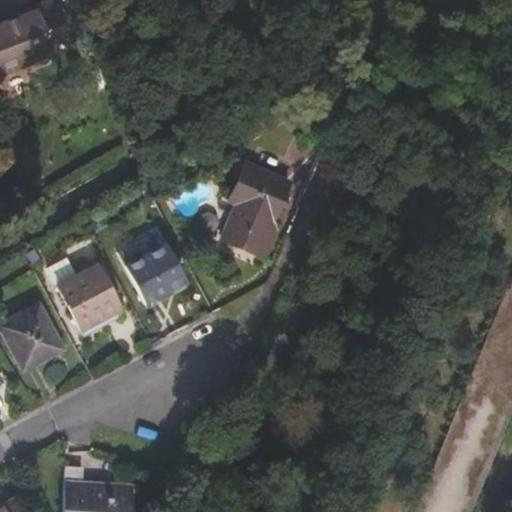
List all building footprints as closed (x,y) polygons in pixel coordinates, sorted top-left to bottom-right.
[(0,23),(0,75),(26,65),(50,55),(54,53),(50,44),(66,37),(50,0),(41,0),(22,8),(24,13),(0,23)] [(47,63),(50,55),(26,65),(34,68),(47,63)] [(221,239),(264,257),(277,225),(274,219),(289,182),(245,164),(229,202),(235,205),(221,239)] [(145,303),(183,282),(163,244),(125,265),(145,303)] [(83,334),(121,314),(94,264),(56,284),(83,334)] [(0,327),(22,369),(61,348),(37,304),(0,323),(0,327)] [(61,511),(128,511),(130,486),(81,483),(81,470),(63,469),(61,511)] [(0,506),(0,511),(17,511),(11,501),(0,506)]
